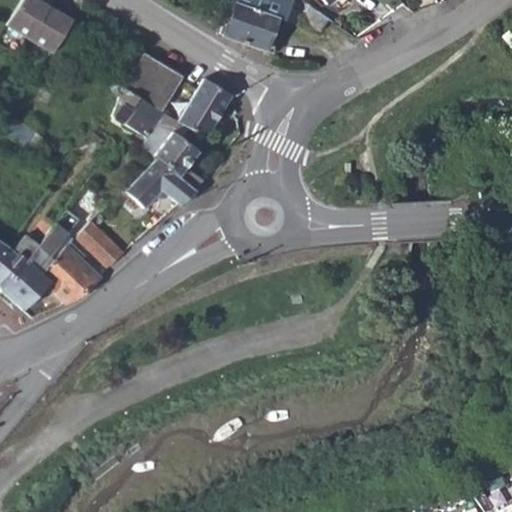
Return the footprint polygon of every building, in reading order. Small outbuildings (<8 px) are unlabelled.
[(70,21),(34,0),(20,0),(21,0),(5,19),(1,23),(51,53),(70,21)] [(230,11),(217,7),(214,13),(212,21),(211,23),(224,28),(221,36),(273,54),(292,0),(248,0),(244,7),(233,3),(230,11)] [(321,0),(328,6),(334,1),(340,9),(349,0),(321,0)] [(322,34),(331,22),(310,7),(301,19),(322,34)] [(203,17),(212,21),(214,13),(205,10),(203,17)] [(511,45),(511,30),(510,28),(503,34),(511,45)] [(144,52),(120,95),(111,118),(118,125),(127,132),(135,138),(149,126),(136,116),(149,107),(159,113),(182,76),(144,52)] [(171,120),(188,131),(205,141),(232,98),(230,96),(202,79),(178,118),(173,115),(171,120)] [(162,115),(159,113),(149,107),(136,116),(149,126),(162,115)] [(171,129),(183,137),(188,131),(171,120),(162,115),(149,126),(156,128),(164,129),(171,129)] [(147,156),(151,157),(170,134),(179,141),(183,137),(171,129),(164,129),(156,128),(149,126),(135,138),(127,143),(147,156)] [(179,141),(170,134),(151,157),(156,160),(177,179),(196,155),(179,141)] [(168,197),(178,206),(193,193),(177,179),(156,160),(125,193),(142,210),(156,197),(158,199),(165,201),(168,197)] [(76,223),(64,212),(53,225),(53,226),(19,264),(21,266),(0,291),(0,292),(22,312),(43,288),(35,280),(52,262),(47,258),(64,237),(76,223)] [(9,251),(6,248),(0,243),(0,291),(21,266),(19,264),(53,226),(53,225),(45,217),(26,240),(21,237),(9,251)] [(122,255),(87,223),(72,239),(108,271),(122,255)] [(47,258),(52,262),(65,248),(68,244),(70,242),(64,237),(47,258)] [(83,257),(68,244),(65,248),(79,261),(83,257)] [(79,261),(65,248),(52,262),(35,280),(43,288),(60,302),(66,301),(79,297),(94,285),(99,280),(79,261)]
